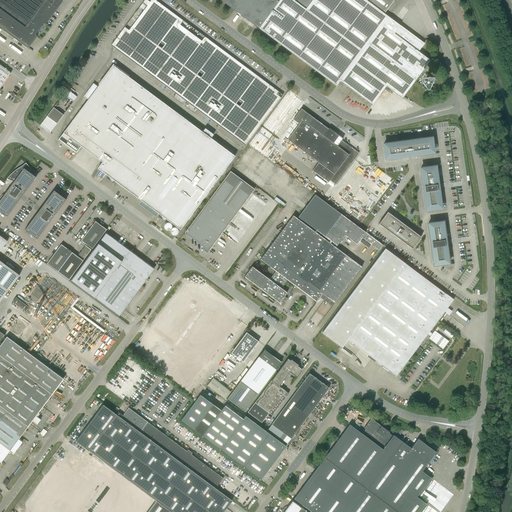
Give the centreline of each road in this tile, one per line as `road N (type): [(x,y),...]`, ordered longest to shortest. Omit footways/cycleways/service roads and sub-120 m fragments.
road 1 (unclassified): [(476,426),(487,343),(487,229),(463,104)]
road 2 (unclassified): [(463,104),(378,126),(345,117),(188,0)]
road 3 (unclassified): [(0,509),(185,260)]
road 4 (unknown): [(369,125),(358,158),(330,193),(270,143),(305,89)]
road 5 (unclassified): [(185,260),(10,128)]
road 6 (unclassified): [(355,384),(185,260)]
road 7 (unknown): [(0,312),(27,273),(38,270),(129,335)]
road 8 (unclassified): [(259,511),(355,384)]
road 9 (unclassified): [(10,128),(90,0)]
road 10 (unclassified): [(476,426),(427,421),(355,384)]
road 11 (unknown): [(266,502),(164,429)]
